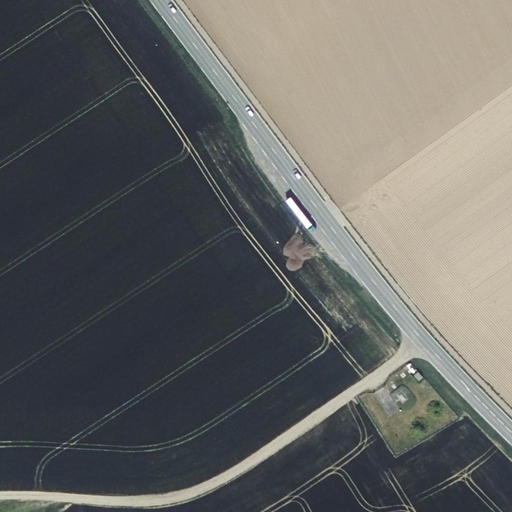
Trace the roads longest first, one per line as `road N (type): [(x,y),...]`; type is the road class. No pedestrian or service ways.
road 1 (tertiary): [(160,0),(371,279),(511,431)]
road 2 (track): [(0,495),(166,499),(198,490),(423,341)]
